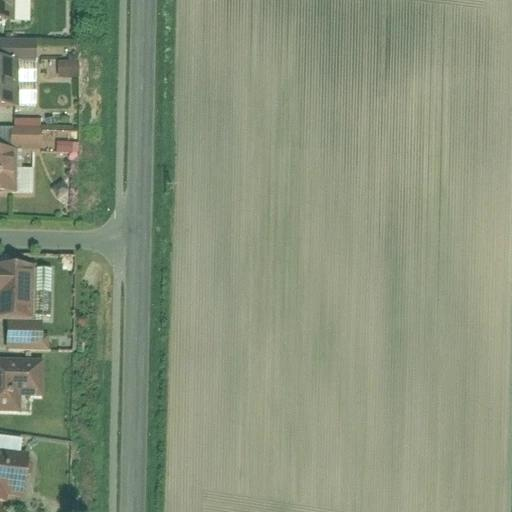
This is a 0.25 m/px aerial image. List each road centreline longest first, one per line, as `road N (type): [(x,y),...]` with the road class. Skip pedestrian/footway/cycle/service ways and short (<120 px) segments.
road 1 (tertiary): [(135,239),(130,511)]
road 2 (tertiary): [(141,0),(135,239)]
road 3 (residential): [(0,237),(135,239)]
